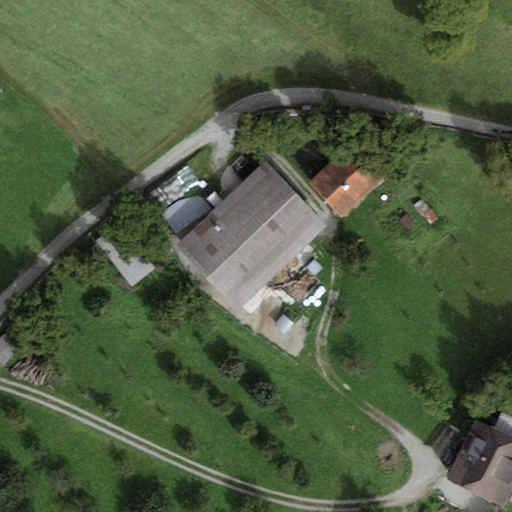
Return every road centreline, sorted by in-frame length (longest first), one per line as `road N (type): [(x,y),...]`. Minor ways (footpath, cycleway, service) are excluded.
road 1 (track): [(0,385),(279,504),(378,511),(427,492),(437,465),(327,381),(323,346),(339,238),(297,176),(224,123)]
road 2 (track): [(0,323),(224,123),(254,106),(349,100),(511,131)]
